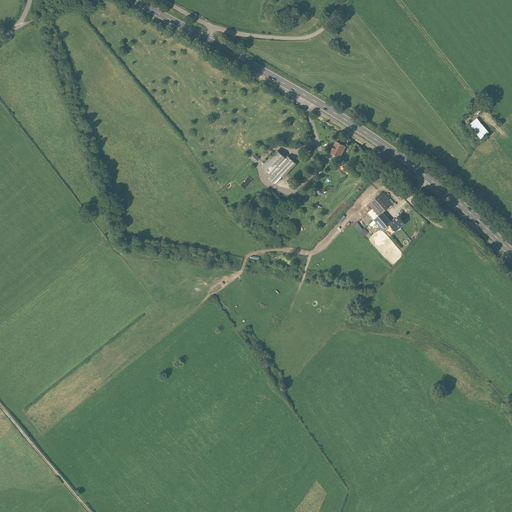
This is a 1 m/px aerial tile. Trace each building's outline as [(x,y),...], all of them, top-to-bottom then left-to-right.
[(485,128),(477,119),(469,126),(477,135),(480,133),(483,130),(485,128)] [(346,147),(336,142),(330,153),(340,159),(346,147)] [(262,167),(271,175),(285,160),(277,151),(262,167)] [(288,157),(285,160),(271,175),(268,178),(275,184),(282,177),(283,178),(296,165),(288,157)] [(252,181),(248,177),(240,186),(244,190),(252,181)] [(312,189),(319,195),(323,192),(316,185),(312,189)] [(389,201),(381,193),(369,204),(373,209),(379,215),(382,213),(383,213),(392,205),(389,201)] [(368,214),(374,220),(379,215),(373,209),(368,214)] [(383,230),(389,225),(391,223),(383,213),(382,213),(379,215),(374,220),(383,230)] [(398,217),(391,223),(389,225),(395,232),(404,224),(398,217)]
